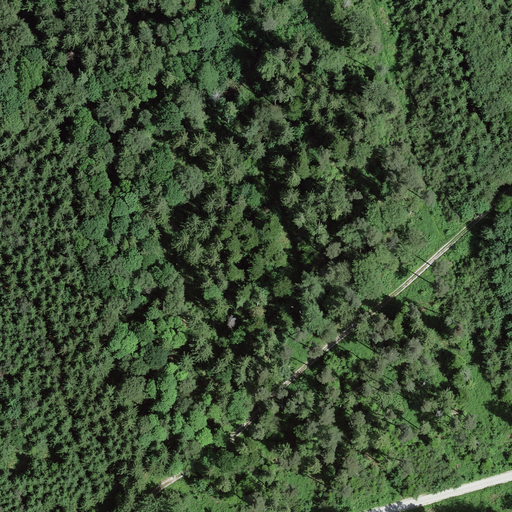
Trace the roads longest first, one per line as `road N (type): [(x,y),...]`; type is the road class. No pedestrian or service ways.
road 1 (track): [(136,511),(511,189)]
road 2 (track): [(396,511),(511,474)]
